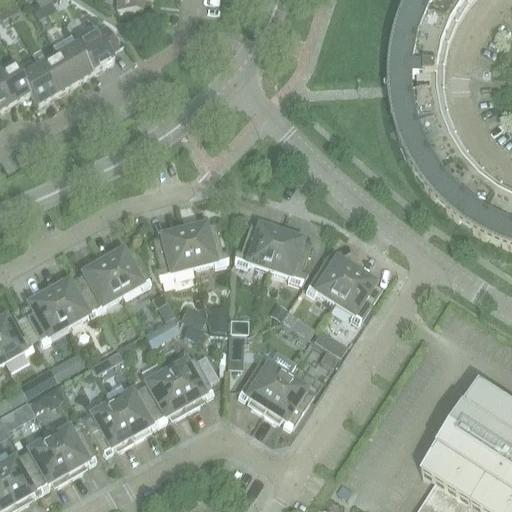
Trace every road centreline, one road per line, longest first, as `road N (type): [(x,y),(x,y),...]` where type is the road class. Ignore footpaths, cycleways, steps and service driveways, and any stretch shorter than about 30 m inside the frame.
road 1 (residential): [(431,263),(230,83)]
road 2 (tertiary): [(0,218),(123,164),(230,83)]
road 3 (residential): [(292,483),(431,263)]
road 4 (residential): [(98,511),(226,442),(292,483)]
road 5 (residential): [(0,279),(114,211),(186,192)]
road 6 (residential): [(511,173),(471,129),(462,84),(470,45),(505,0)]
road 7 (residential): [(0,151),(137,76)]
